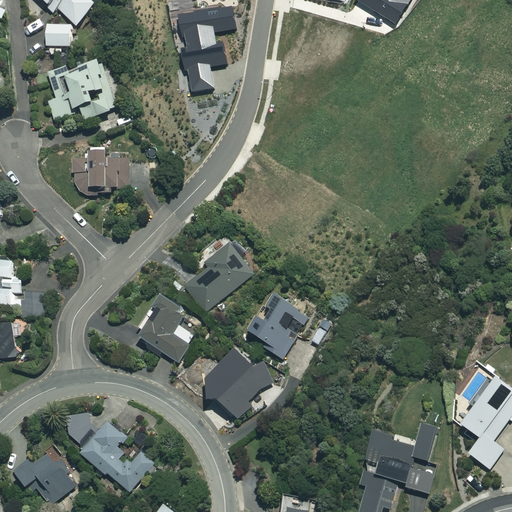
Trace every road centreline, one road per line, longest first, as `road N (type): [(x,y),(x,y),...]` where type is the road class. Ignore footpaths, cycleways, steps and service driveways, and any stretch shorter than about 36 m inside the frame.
road 1 (residential): [(117,269),(234,140),(266,0)]
road 2 (residential): [(74,383),(139,389),(178,412),(208,446),(225,511)]
road 3 (residential): [(117,269),(32,184),(17,143)]
road 4 (residential): [(74,383),(74,317),(117,269)]
